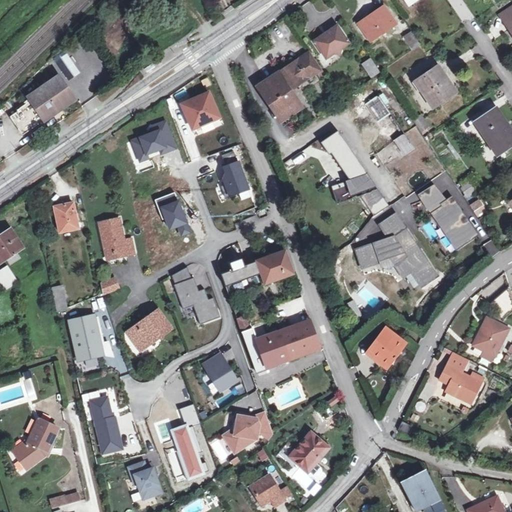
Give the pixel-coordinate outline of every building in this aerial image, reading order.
[(511,6),(499,15),(511,34),(511,6)] [(371,19),(361,26),(371,41),(395,24),(384,7),(370,17),(371,19)] [(371,19),(370,17),(360,24),(361,26),(371,19)] [(282,24),(277,27),(288,41),(293,38),(282,24)] [(315,42),(323,53),(325,52),(329,57),(334,54),(348,44),(337,27),(315,42)] [(415,36),(406,42),(412,51),(421,45),(415,36)] [(300,106),(290,91),(322,70),(311,54),(260,87),(282,120),(300,106)] [(381,72),(371,59),(364,64),(373,78),(381,72)] [(152,63),(141,70),(144,74),(155,66),(152,63)] [(438,68),(416,82),(433,106),(455,92),(438,68)] [(22,136),(75,100),(58,78),(43,89),(44,92),(16,111),(17,112),(10,118),(22,136)] [(207,91),(179,103),(190,127),(217,115),(207,91)] [(378,94),(364,102),(375,122),(389,114),(378,94)] [(511,133),(496,110),(477,122),(498,152),(511,142),(511,133)] [(428,128),(421,117),(414,122),(421,132),(428,128)] [(139,163),(177,149),(166,121),(150,127),(152,133),(131,141),(139,163)] [(335,132),(322,141),(351,182),(334,187),(339,201),(361,194),(374,213),(386,205),(335,132)] [(402,155),(413,148),(404,133),(393,139),(402,155)] [(247,188),(237,160),(222,165),(224,172),(222,178),(228,195),(247,188)] [(327,177),(318,181),(322,189),(330,185),(327,177)] [(472,181),(462,188),(466,195),(477,188),(472,181)] [(434,185),(419,196),(454,248),(475,234),(451,199),(445,202),(434,185)] [(175,193),(155,199),(162,220),(166,219),(169,229),(179,226),(182,235),(189,233),(175,193)] [(468,205),(477,217),(486,211),(478,198),(468,205)] [(55,207),(60,233),(79,229),(74,203),(55,207)] [(395,213),(381,224),(390,237),(356,250),(363,267),(389,257),(401,277),(410,270),(420,286),(438,276),(395,213)] [(99,223),(106,255),(125,251),(126,256),(135,254),(132,239),(125,241),(120,219),(99,223)] [(0,237),(0,262),(0,263),(7,259),(11,264),(20,258),(17,252),(24,247),(12,230),(0,237)] [(125,251),(106,255),(107,260),(126,256),(125,251)] [(221,274),(242,333),(250,330),(233,284),(261,274),(265,284),(292,274),(293,273),(286,251),(276,255),(266,258),(257,261),(221,274)] [(0,270),(0,284),(4,291),(18,282),(8,266),(0,270)] [(187,268),(171,276),(182,308),(193,305),(199,323),(219,316),(213,299),(207,302),(203,290),(197,293),(192,278),(190,280),(187,268)] [(101,284),(101,285),(103,294),(118,287),(114,278),(101,284)] [(67,308),(66,300),(62,284),(53,286),(58,311),(67,308)] [(101,285),(66,300),(67,308),(103,294),(101,285)] [(511,294),(510,288),(490,304),(502,318),(511,309),(511,294)] [(142,323),(129,332),(141,350),(171,328),(159,311),(142,323)] [(70,321),(75,341),(83,339),(81,330),(97,326),(95,315),(70,321)] [(277,326),(279,332),(310,321),(308,315),(277,326)] [(485,351),(494,355),(495,356),(508,329),(487,318),(473,345),(485,351)] [(310,321),(279,332),(289,360),(320,349),(310,321)] [(104,356),(97,326),(81,330),(83,339),(75,341),(80,362),(104,356)] [(289,360),(279,332),(257,340),(253,329),(250,330),(242,333),(256,373),(289,360)] [(403,344),(385,332),(369,352),(387,366),(403,344)] [(494,355),(485,351),(482,355),(491,360),(494,355)] [(220,353),(202,363),(218,391),(236,380),(220,353)] [(453,378),(450,386),(447,392),(471,403),(483,378),(473,373),(471,377),(461,372),(467,359),(454,353),(444,374),(453,378)] [(440,381),(450,386),(453,378),(444,374),(440,381)] [(106,396),(89,400),(101,452),(121,448),(114,417),(111,417),(106,396)] [(417,401),(415,410),(424,412),(426,403),(417,401)] [(193,405),(181,410),(187,428),(200,424),(193,405)] [(271,432),(264,412),(256,417),(235,414),(233,427),(222,435),(235,452),(256,440),(257,432),(265,437),(265,441),(271,432)] [(132,414),(120,417),(126,441),(128,441),(131,455),(141,453),(132,414)] [(37,420),(28,442),(29,443),(15,453),(27,469),(44,456),(49,446),(51,447),(58,428),(37,420)] [(411,426),(403,421),(398,430),(407,435),(411,426)] [(186,425),(171,430),(188,478),(203,473),(187,428),(186,425)] [(290,457),(308,472),(309,471),(315,463),(328,448),(311,433),(290,457)] [(222,437),(210,444),(220,463),(232,456),(222,437)] [(12,449),(15,453),(29,443),(28,442),(24,440),(12,449)] [(259,462),(268,459),(264,449),(256,453),(259,462)] [(143,461),(126,467),(133,484),(135,484),(141,500),(161,492),(151,467),(146,469),(143,461)] [(321,467),(315,463),(309,471),(314,476),(316,476),(318,477),(322,472),(322,469),(321,467)] [(401,484),(411,503),(418,500),(423,509),(440,500),(427,472),(401,484)] [(270,475),(250,486),(261,504),(271,498),(275,505),(285,500),(285,498),(295,496),(288,485),(279,491),(270,475)] [(130,494),(132,502),(140,500),(138,492),(130,494)] [(79,493),(67,497),(68,504),(81,501),(79,493)] [(68,504),(67,497),(52,501),(54,508),(68,504)] [(468,510),(468,511),(504,511),(497,497),(468,510)] [(418,500),(411,503),(415,511),(423,509),(418,500)] [(446,511),(440,500),(423,509),(424,511),(446,511)]
